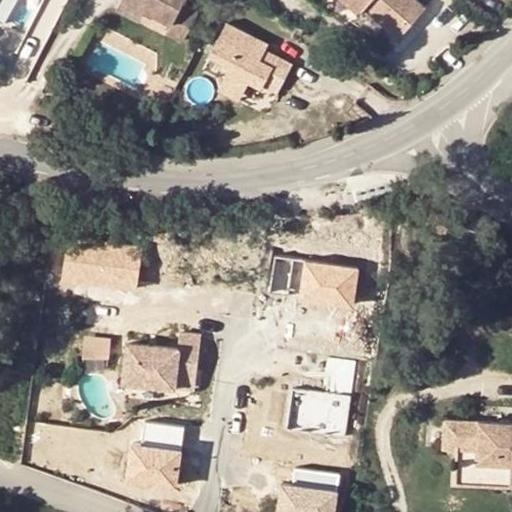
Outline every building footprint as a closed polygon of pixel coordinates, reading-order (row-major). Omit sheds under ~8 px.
[(0,0),(0,17),(7,20),(16,0),(0,0)] [(128,0),(173,22),(169,31),(184,39),(198,9),(183,2),(184,0),(128,0)] [(366,6),(401,35),(427,6),(420,0),(351,0),(361,9),(366,6)] [(269,40),(227,20),(210,53),(231,63),(223,77),(245,88),(249,79),(262,86),(264,82),(279,89),(293,60),(277,52),(274,61),(261,56),(269,40)] [(245,88),(223,77),(219,87),(241,98),(245,88)] [(424,228),(442,241),(452,227),(433,215),(424,228)] [(66,239),(62,282),(136,290),(140,247),(66,239)] [(361,269),(274,256),(268,294),(298,298),(297,304),(354,312),(361,269)] [(123,384),(174,390),(175,375),(196,378),(201,336),(180,334),(178,350),(127,344),(123,384)] [(113,338),(85,335),(83,359),(110,362),(113,338)] [(321,393),(292,389),(286,430),(345,439),(356,361),(326,357),(321,393)] [(175,375),(174,390),(195,392),(196,378),(175,375)] [(511,421),(454,418),(452,448),(466,448),(486,449),(486,461),(511,463),(511,421)] [(126,482),(178,489),(183,451),(132,444),(126,482)] [(486,449),(466,448),(466,461),(465,483),(511,486),(511,463),(486,461),(486,449)] [(291,487),(280,485),(277,511),(333,511),(338,476),(293,470),(291,487)]
